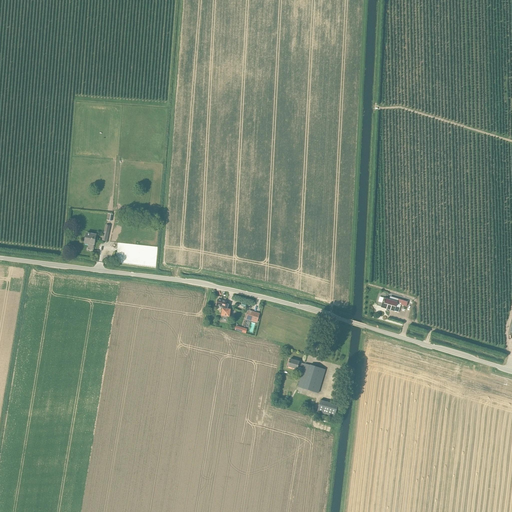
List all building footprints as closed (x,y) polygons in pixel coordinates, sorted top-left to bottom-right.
[(105,225),(102,240),(107,241),(110,226),(105,225)] [(86,233),(85,238),(84,243),(94,245),(95,240),(97,240),(98,235),(86,233)] [(383,303),(382,307),(386,308),(386,309),(386,311),(390,312),(390,310),(398,313),(400,308),(401,305),(406,307),(407,302),(399,299),(398,300),(390,298),(389,299),(384,298),(383,298),(382,302),(384,302),(383,303)] [(218,299),(216,304),(216,305),(223,307),(222,308),(221,316),(229,317),(230,310),(227,309),(228,305),(225,304),(226,302),(218,299)] [(245,320),(257,324),(260,315),(249,311),(245,320)] [(290,359),(288,364),(288,366),(297,369),(298,366),(304,368),(298,387),(318,393),(325,370),(310,365),(305,364),(299,363),(299,362),(290,359)] [(338,405),(320,400),(317,412),(335,417),(338,405)]
